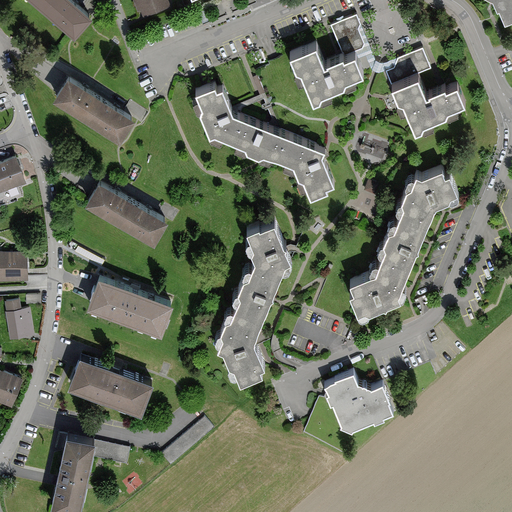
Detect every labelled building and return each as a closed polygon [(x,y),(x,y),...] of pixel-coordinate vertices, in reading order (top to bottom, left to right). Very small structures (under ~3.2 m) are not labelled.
[(76,0),(48,0),(43,6),(74,33),(91,13),(76,0)] [(167,0),(134,0),(137,8),(141,7),(143,14),(169,4),(167,0)] [(511,0),(496,0),(504,18),(511,14),(511,0)] [(331,23),(342,50),(344,53),(354,49),(362,45),(363,39),(357,26),(360,20),(356,12),(331,23)] [(344,53),(342,50),(326,57),(327,59),(324,61),(315,40),(290,51),(296,65),(301,67),(313,97),(318,95),(321,90),(343,81),(345,76),(363,68),(354,49),(344,53)] [(395,65),(386,69),(397,96),(403,98),(415,128),(421,125),(423,121),(444,112),(447,107),(464,100),(456,80),(445,85),(444,82),(428,88),(429,91),(426,92),(417,70),(430,65),(422,45),(398,55),(395,65)] [(53,94),(86,116),(101,94),(68,73),(53,94)] [(208,131),(215,129),(244,141),(246,146),(257,151),(263,149),(293,162),(297,171),(304,176),(310,194),(327,188),(325,183),(333,181),(322,151),(323,148),(232,109),(231,107),(222,83),(216,85),(214,80),(196,87),(202,102),(199,108),(208,131)] [(86,116),(119,137),(133,115),(101,94),(86,116)] [(15,153),(0,159),(0,188),(25,179),(15,153)] [(441,164),(422,172),(416,169),(411,182),(406,184),(401,194),(405,200),(394,224),(389,226),(383,238),(385,243),(374,268),(350,279),(354,288),(350,290),(358,308),(364,306),(370,308),(400,295),(397,288),(435,201),(446,197),(449,191),(457,188),(449,170),(444,172),(441,164)] [(85,199),(117,217),(130,195),(98,176),(92,187),(85,199)] [(117,217),(154,238),(167,216),(130,195),(117,217)] [(256,343),(253,336),(283,258),(290,256),(274,217),(260,223),(258,220),(247,225),(253,240),(251,245),(254,254),(248,270),(243,273),(238,285),(240,290),(230,314),(225,315),(221,326),(223,331),(218,343),(223,345),(229,360),(228,363),(231,370),(237,370),(241,378),(262,369),(259,363),(263,361),(256,343)] [(26,249),(0,249),(0,277),(26,277),(26,249)] [(172,299),(99,272),(93,287),(87,302),(161,330),(172,299)] [(41,293),(27,294),(27,303),(41,302),(41,293)] [(5,298),(6,308),(21,306),(19,296),(5,298)] [(21,306),(6,308),(9,335),(33,332),(30,305),(21,306)] [(141,408),(152,377),(80,351),(68,382),(141,408)] [(22,374),(0,365),(0,397),(11,402),(22,374)] [(335,376),(325,380),(329,389),(327,390),(331,400),(333,399),(342,420),(340,422),(352,425),(373,416),(374,419),(384,415),(383,412),(392,408),(387,397),(389,396),(382,380),(372,385),(357,377),(353,367),(335,375),(335,376)] [(213,425),(204,415),(162,451),(171,462),(213,425)] [(95,435),(65,429),(62,447),(61,450),(56,475),(55,480),(51,501),(80,507),(91,454),(94,438),(95,435)] [(129,445),(94,438),(91,454),(126,461),(129,445)]
